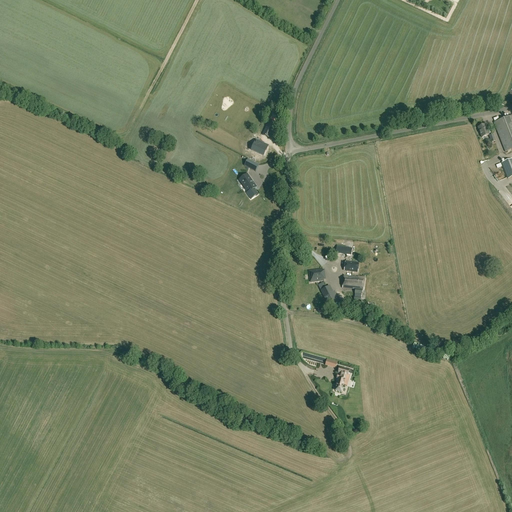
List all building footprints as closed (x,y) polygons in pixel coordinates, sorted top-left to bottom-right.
[(505,152),(511,149),(511,115),(494,123),(505,152)] [(276,124),(270,121),(263,136),(269,138),(276,124)] [(482,138),(489,135),(485,125),(478,128),(482,138)] [(264,156),(268,147),(256,141),(252,150),(264,156)] [(508,179),(511,177),(511,158),(502,163),(508,179)] [(259,165),(255,164),(248,160),(244,166),(252,170),(256,172),(259,165)] [(259,183),(248,176),(243,183),(249,187),(246,192),(251,195),(249,198),(252,200),(257,193),(254,190),(259,183)] [(351,255),(352,248),(337,246),(336,253),(351,255)] [(358,273),(359,263),(345,262),(344,272),(358,273)] [(326,280),(325,271),(323,271),(323,270),(319,270),(309,271),(309,276),(310,279),(309,279),(310,283),(322,282),(324,282),(324,280),(326,280)] [(364,291),(365,278),(344,276),(343,289),(356,290),(355,294),(362,295),(362,291),(364,291)] [(332,293),(329,287),(321,291),(329,308),(339,302),(334,292),(332,293)] [(336,391),(338,392),(339,392),(341,393),(342,393),(342,392),(342,391),(344,385),(347,386),(349,380),(345,379),(346,375),(348,375),(349,372),(349,370),(340,367),(340,369),(339,369),(338,373),(338,374),(339,374),(338,376),(337,379),(338,379),(336,383),(338,384),(336,389),(336,391)]
